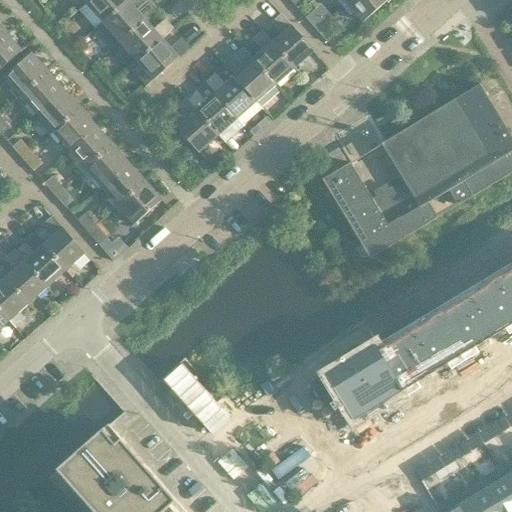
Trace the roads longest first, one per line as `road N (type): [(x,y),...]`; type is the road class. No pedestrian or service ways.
road 1 (residential): [(353,86),(122,288)]
road 2 (residential): [(243,511),(80,324)]
road 3 (residential): [(370,511),(345,463),(511,366)]
road 4 (residential): [(453,0),(353,86)]
road 5 (residential): [(122,288),(41,193)]
